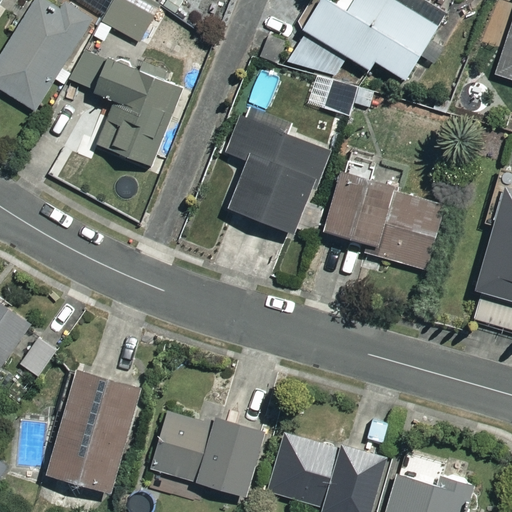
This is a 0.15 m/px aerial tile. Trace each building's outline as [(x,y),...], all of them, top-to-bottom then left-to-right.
[(171,15),(144,0),(119,0),(106,24),(152,49),(171,15)] [(313,0),(297,29),(310,36),(294,63),(335,87),(351,60),(375,75),(380,66),(412,85),(444,30),(392,0),(343,0),(339,7),(326,0),(313,0)] [(56,20),(37,8),(0,68),(0,90),(40,115),(95,26),(64,7),(56,20)] [(294,44),(271,34),(260,61),(283,71),(294,44)] [(511,38),(499,78),(511,82),(511,38)] [(189,96),(90,52),(75,85),(120,105),(101,148),(155,172),(189,96)] [(259,112),(254,125),(244,121),(230,156),(254,165),(235,214),(301,239),(332,155),(294,141),(299,128),(259,112)] [(380,160),(355,152),(329,237),(371,250),(370,255),(430,274),(449,211),(388,192),(392,178),(376,173),(380,160)] [(511,178),(504,176),(489,227),(501,230),(474,324),(511,335),(511,178)] [(0,378),(36,328),(0,302),(0,378)] [(60,352),(43,340),(24,367),(41,379),(60,352)] [(148,395),(84,376),(54,480),(118,499),(148,395)] [(221,429),(174,415),(157,473),(253,502),(273,437),(223,422),(221,429)] [(378,511),(391,463),(284,437),(270,496),(328,510),(327,511),(378,511)] [(471,511),(478,491),(451,483),(448,493),(401,479),(391,511),(471,511)]
